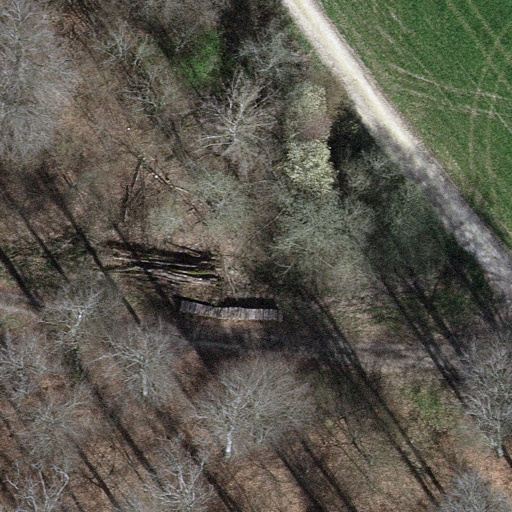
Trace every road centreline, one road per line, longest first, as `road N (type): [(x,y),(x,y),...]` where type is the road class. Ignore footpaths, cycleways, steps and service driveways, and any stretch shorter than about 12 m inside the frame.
road 1 (track): [(0,300),(57,314),(324,343),(432,327),(511,300)]
road 2 (track): [(511,277),(298,0)]
